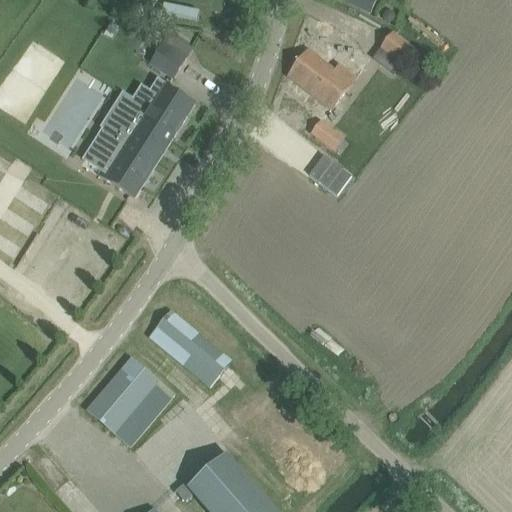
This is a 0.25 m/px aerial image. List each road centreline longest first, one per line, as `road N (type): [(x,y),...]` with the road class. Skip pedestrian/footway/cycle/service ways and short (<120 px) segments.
road 1 (unclassified): [(435,511),(168,250)]
road 2 (unclassified): [(168,250),(209,179),(273,0)]
road 3 (unclassified): [(0,453),(168,250)]
